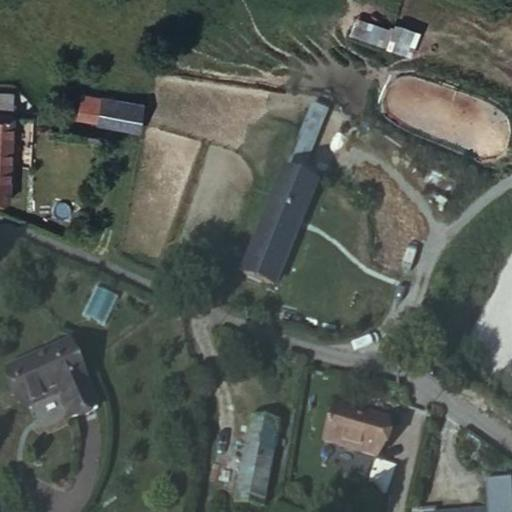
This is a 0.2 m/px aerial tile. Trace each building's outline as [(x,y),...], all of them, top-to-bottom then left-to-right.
[(349,35),(410,58),(418,37),(357,14),(349,35)] [(0,132),(12,134),(37,138),(40,119),(15,116),(15,109),(0,106),(0,132)] [(105,129),(106,142),(140,136),(138,122),(105,129)] [(37,138),(12,134),(3,215),(29,219),(37,138)] [(331,200),(297,188),(285,223),(287,223),(263,291),(296,301),(318,235),(319,235),(331,200)] [(66,343),(5,366),(20,406),(55,393),(62,413),(89,403),(66,343)] [(340,396),(337,404),(354,409),(357,402),(340,396)] [(354,409),(337,404),(326,442),(382,459),(392,420),(354,409)] [(279,428),(249,422),(233,504),(263,510),(279,428)] [(436,501),(413,501),(413,511),(503,511),(503,505),(436,508),(436,501)]
